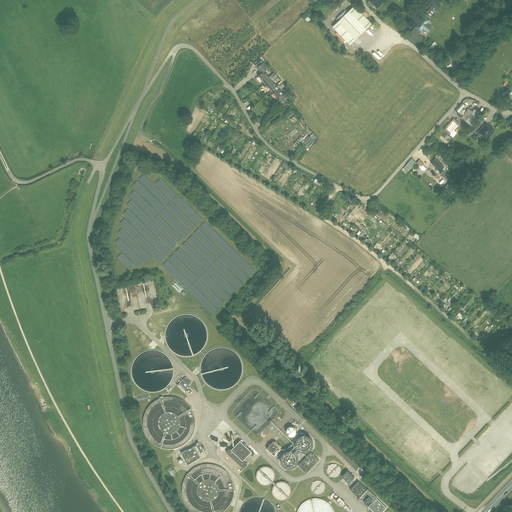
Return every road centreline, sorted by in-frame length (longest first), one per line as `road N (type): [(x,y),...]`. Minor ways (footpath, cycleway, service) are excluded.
road 1 (residential): [(511,114),(467,95),(372,196),(360,198),(273,150),(192,49),(174,48)]
road 2 (residential): [(171,511),(128,435),(88,240),(103,165)]
